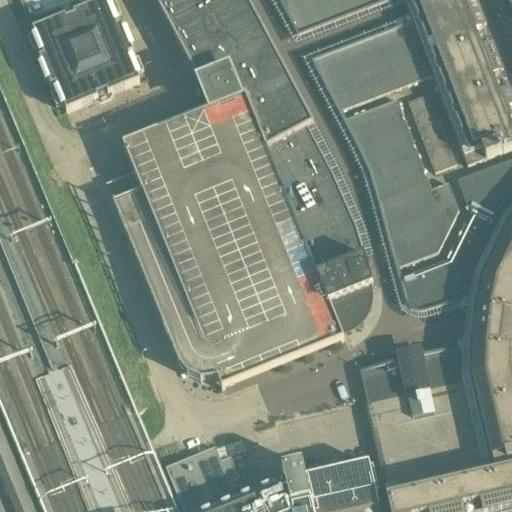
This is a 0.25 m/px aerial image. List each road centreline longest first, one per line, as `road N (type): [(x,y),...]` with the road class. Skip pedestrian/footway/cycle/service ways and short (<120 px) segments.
road 1 (residential): [(355,362),(220,415),(182,408),(92,202),(60,157)]
road 2 (residential): [(60,157),(183,108),(136,0)]
road 3 (unknown): [(128,200),(194,164),(203,168),(263,301)]
road 4 (residential): [(0,9),(60,157)]
